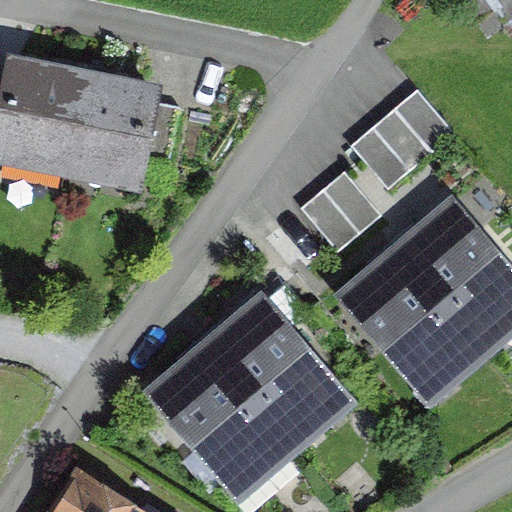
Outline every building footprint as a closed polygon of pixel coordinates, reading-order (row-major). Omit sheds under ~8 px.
[(511,0),(461,0),(488,35),(511,16),(511,0)] [(0,146),(64,160),(81,77),(8,61),(6,72),(0,70),(0,146)] [(148,100),(150,91),(81,77),(64,160),(133,174),(137,154),(165,160),(176,106),(148,100)] [(415,88),(393,108),(430,151),(453,132),(415,88)] [(393,108),(371,126),(408,170),(430,151),(393,108)] [(386,189),(408,170),(371,126),(349,145),(386,189)] [(343,171),(322,190),(358,234),(380,215),(343,171)] [(337,252),(358,234),(322,190),(300,208),(337,252)] [(511,278),(451,206),(398,251),(481,351),(511,324),(511,323),(504,314),(511,307),(511,278)] [(451,376),(481,351),(398,251),(346,295),(421,385),(443,366),(451,376)] [(259,302),(207,347),(290,446),(322,419),(313,409),(335,391),(259,302)] [(260,471),(290,446),(207,347),(155,391),(230,480),(252,461),(260,471)] [(124,511),(75,480),(54,511),(124,511)]
